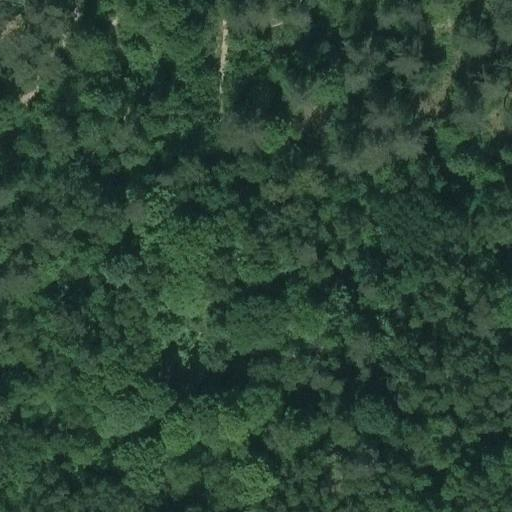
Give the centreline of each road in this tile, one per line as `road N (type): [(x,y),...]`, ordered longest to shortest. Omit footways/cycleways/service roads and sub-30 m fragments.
road 1 (track): [(219,140),(211,511)]
road 2 (track): [(0,132),(41,79),(80,0)]
road 3 (track): [(219,140),(223,0)]
